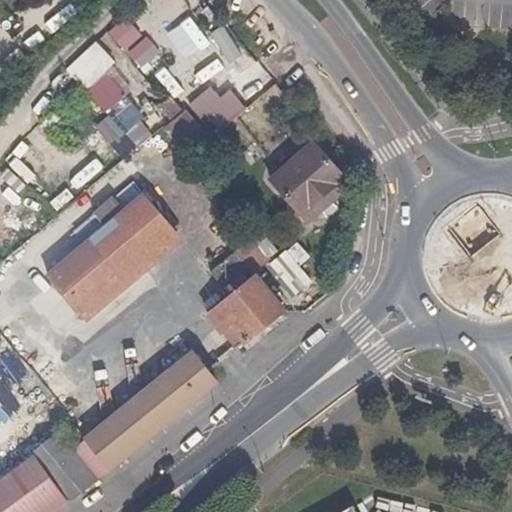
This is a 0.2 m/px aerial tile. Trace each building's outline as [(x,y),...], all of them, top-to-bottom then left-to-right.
[(41,0),(28,11),(47,34),(71,15),(58,0),(41,0)] [(107,37),(143,70),(161,51),(124,18),(107,37)] [(199,44),(208,38),(193,18),(184,24),(199,44)] [(225,26),(211,36),(236,74),(251,64),(225,26)] [(94,156),(107,173),(157,133),(107,70),(122,58),(105,37),(68,67),(110,118),(97,128),(110,144),(94,156)] [(175,98),(185,89),(165,66),(155,75),(175,98)] [(267,74),(242,91),(249,101),(274,84),(267,74)] [(249,109),(232,89),(221,99),(211,87),(190,106),(218,137),(249,109)] [(188,111),(165,127),(183,152),(206,136),(188,111)] [(6,158),(38,195),(57,179),(25,142),(6,158)] [(316,142),(274,178),(309,221),(352,185),(316,142)] [(105,228),(140,197),(130,186),(94,217),(105,228)] [(181,233),(149,192),(52,273),(85,313),(181,233)] [(238,253),(255,273),(270,260),(253,240),(238,253)] [(246,342),(286,311),(258,278),(209,316),(224,335),(234,327),(246,342)] [(218,383),(209,372),(196,356),(90,441),(113,468),(218,383)] [(75,500),(113,468),(90,441),(75,454),(60,434),(34,455),(30,458),(33,461),(64,501),(75,500)] [(0,511),(48,511),(64,501),(33,461),(0,483),(0,511)] [(357,511),(352,502),(334,511),(357,511)]
